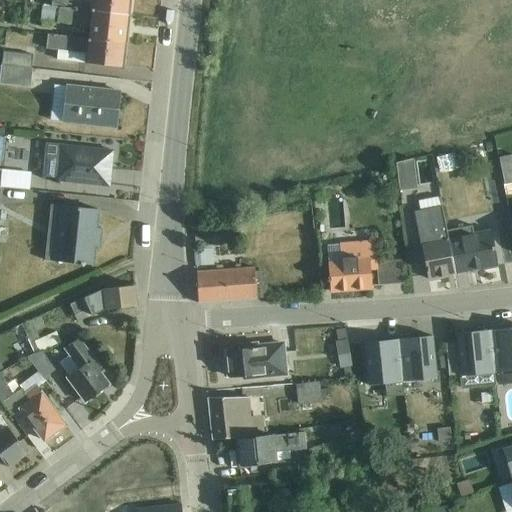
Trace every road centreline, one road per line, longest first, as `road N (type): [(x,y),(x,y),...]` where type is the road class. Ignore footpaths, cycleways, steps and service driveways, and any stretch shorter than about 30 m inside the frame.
road 1 (residential): [(168,319),(511,296)]
road 2 (tertiary): [(194,0),(168,319)]
road 3 (track): [(171,257),(0,327)]
road 4 (residential): [(117,429),(8,511)]
road 5 (residential): [(168,319),(139,398),(117,429)]
road 6 (tertiary): [(191,437),(168,319)]
